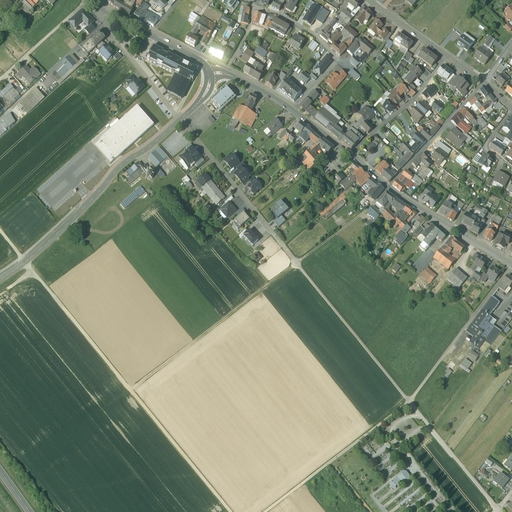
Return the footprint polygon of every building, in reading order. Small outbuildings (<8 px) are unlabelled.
[(27,13),(33,7),(29,2),(30,0),(25,0),(20,6),(27,13)] [(134,2),(130,0),(126,0),(123,5),(124,5),(131,9),(134,2)] [(150,0),(146,6),(148,7),(148,8),(151,10),(155,4),(150,0)] [(164,0),(160,0),(157,4),(162,9),(167,3),(164,0)] [(236,1),(234,0),(231,0),(230,2),(227,6),(231,8),(236,1)] [(280,0),(279,3),(275,1),(272,6),(279,11),(285,0),(280,0)] [(296,0),(288,0),(287,3),(288,4),(285,9),(291,13),(298,1),(296,0)] [(355,1),(354,0),(351,0),(348,4),(355,10),(358,6),(360,4),(356,0),(355,1)] [(305,9),(309,11),(312,6),(313,6),(314,4),(310,1),(305,9)] [(248,4),(241,2),(239,16),(242,17),(244,8),(248,8),(248,4)] [(116,3),(113,6),(129,15),(132,10),(131,9),(124,5),(123,5),(120,5),(116,3)] [(143,3),(133,15),(139,19),(142,15),(148,8),(148,7),(146,6),(143,3)] [(315,19),(320,11),(313,6),(312,6),(309,11),(303,20),(311,26),(315,19)] [(320,11),(315,19),(322,24),(329,13),(322,8),(320,11)] [(366,9),(361,15),(360,14),(356,19),(361,24),(365,19),(367,21),(373,14),(366,9)] [(93,21),(83,10),(71,21),(75,26),(82,19),(88,26),(91,23),(93,21)] [(344,11),(335,21),(334,21),(328,28),(332,24),(334,26),(336,24),(341,27),(339,29),(337,31),(341,33),(343,30),(346,26),(349,22),(353,18),(344,11)] [(155,13),(149,19),(150,20),(156,23),(160,17),(155,13)] [(261,15),(255,13),(252,23),(259,24),(260,22),(261,15)] [(266,24),(264,27),(269,29),(269,28),(274,19),(275,18),(270,16),(266,24)] [(201,17),(198,22),(205,27),(208,28),(208,27),(213,30),(216,25),(201,17)] [(248,17),(242,17),(241,24),(248,25),(249,21),(247,21),(248,17)] [(274,19),(269,28),(278,33),(283,24),(274,19)] [(382,26),(375,21),(369,29),(375,34),(377,33),(379,34),(378,35),(383,39),(388,33),(383,29),(382,30),(380,28),(382,26)] [(205,27),(198,22),(195,27),(198,30),(202,32),(205,27)] [(96,29),(91,23),(88,26),(84,29),(89,35),(96,29)] [(289,27),(283,24),(278,33),(284,36),(285,35),(289,27)] [(334,26),(332,24),(328,28),(332,31),(335,34),(337,31),(339,29),(334,26)] [(346,26),(343,30),(341,33),(342,35),(347,39),(351,43),(357,36),(346,26)] [(195,27),(189,36),(193,39),(198,30),(195,27)] [(208,28),(205,27),(202,32),(206,34),(209,36),(213,30),(208,27),(208,28)] [(238,27),(235,32),(240,36),(243,31),(238,27)] [(326,29),(320,36),(327,43),(329,41),(331,38),(328,36),(332,31),(328,28),(326,29)] [(454,29),(447,36),(453,42),(460,34),(454,29)] [(99,31),(90,40),(96,47),(105,39),(101,35),(101,34),(99,31)] [(331,38),(329,41),(333,45),(335,42),(342,35),(341,33),(337,31),(335,34),(331,38)] [(209,36),(206,34),(201,43),(204,45),(209,36)] [(406,39),(399,34),(394,41),(401,46),(406,39)] [(474,41),(464,34),(461,37),(472,45),(474,41)] [(193,39),(189,36),(185,43),(194,48),(198,41),(193,39)] [(298,38),(295,36),(291,42),(289,45),(290,45),(295,48),(295,47),(299,49),(301,46),(302,46),(302,44),(304,40),(299,37),(298,38)] [(493,39),(489,36),(480,48),(490,56),(493,52),(489,49),(490,48),(489,47),(488,48),(487,47),(493,39)] [(472,45),(461,37),(456,44),(466,52),(472,45)] [(347,39),(342,45),(347,49),(351,43),(347,39)] [(360,42),(357,40),(354,44),(359,47),(364,41),(362,39),(360,42)] [(406,39),(401,46),(408,51),(413,44),(406,39)] [(90,40),(81,48),(87,55),(96,47),(90,40)] [(318,45),(313,41),(308,47),(314,51),(318,45)] [(393,44),(389,41),(385,46),(390,50),(393,44)] [(217,45),(212,42),(207,49),(211,51),(214,46),(216,47),(217,45)] [(365,42),(360,48),(365,53),(368,55),(371,53),(374,49),(365,42)] [(104,44),(97,50),(100,52),(106,46),(104,44)] [(336,46),(334,44),(333,45),(330,48),(335,53),(339,48),(336,46)] [(354,44),(347,52),(352,56),(359,47),(354,44)] [(115,54),(107,45),(106,46),(100,52),(104,57),(105,56),(108,60),(110,60),(112,58),(112,56),(115,54)] [(339,48),(335,53),(340,56),(347,49),(342,45),(339,48)] [(199,68),(154,46),(147,60),(175,74),(167,91),(181,99),(192,79),(193,80),(199,68)] [(216,47),(214,46),(211,51),(210,54),(215,57),(220,49),(216,47)] [(263,59),(268,53),(258,47),(256,51),(254,54),(263,59)] [(480,48),(473,58),(484,66),(491,57),(490,56),(480,48)] [(220,49),(215,57),(221,60),(223,56),(226,52),(223,50),(220,49)] [(431,54),(424,49),(422,53),(418,57),(425,62),(431,54)] [(247,50),(241,60),(248,64),(250,60),(253,54),(247,50)] [(116,52),(112,56),(117,61),(121,57),(116,52)] [(412,55),(407,52),(402,59),(407,62),(411,58),(412,55)] [(359,59),(358,61),(360,62),(361,63),(368,55),(365,53),(359,59)] [(437,59),(431,54),(425,62),(431,67),(434,63),(437,59)] [(384,59),(381,55),(376,60),(380,63),(384,59)] [(327,56),(320,64),(315,71),(320,75),(331,62),(328,60),(330,58),(327,56)] [(76,65),(69,57),(54,70),(62,78),(76,65)] [(358,61),(354,58),(350,63),(355,67),(356,66),(360,62),(358,61)] [(255,63),(250,60),(248,64),(247,65),(253,69),(254,68),(255,64),(255,63)] [(312,69),(315,71),(320,64),(318,62),(312,69)] [(253,69),(247,65),(243,72),(252,78),(259,66),(255,64),(254,68),(253,69)] [(259,66),(252,78),(258,81),(263,73),(261,72),(263,68),(259,66)] [(417,69),(414,66),(409,72),(411,73),(416,78),(417,79),(422,73),(417,69)] [(453,73),(444,66),(437,73),(443,78),(446,80),(446,81),(446,80),(452,74),(453,73)] [(33,68),(28,73),(23,68),(16,75),(20,79),(23,77),(30,85),(40,75),(33,68)] [(425,81),(431,73),(426,69),(420,77),(425,81)] [(348,74),(349,75),(352,78),(356,81),(359,77),(352,70),(348,74)] [(275,74),(272,72),(265,83),(272,87),(277,80),(273,77),(275,74)] [(311,78),(304,72),(299,78),(306,84),(311,78)] [(346,76),(341,72),(337,76),(342,80),(346,76)] [(411,73),(404,81),(409,85),(409,86),(411,84),(416,78),(411,73)] [(342,80),(337,76),(337,77),(333,74),(325,83),(334,90),(342,80)] [(132,75),(125,81),(130,86),(136,80),(132,75)] [(507,81),(501,75),(495,81),(502,87),(507,81)] [(458,77),(454,81),(451,86),(456,90),(463,81),(458,77)] [(414,83),(419,87),(422,83),(417,79),(414,83)] [(139,82),(137,80),(136,80),(130,86),(129,87),(136,95),(144,88),(142,85),(140,82),(139,82)] [(301,93),(287,80),(284,83),(279,90),(285,95),(287,98),(288,97),(293,102),(301,93)] [(463,81),(456,90),(462,95),(465,90),(466,90),(469,86),(463,81)] [(226,86),(211,99),(221,111),(236,97),(226,86)] [(430,86),(422,95),(426,98),(428,96),(431,98),(436,91),(430,86)] [(412,97),(416,94),(412,91),(409,87),(407,89),(408,91),(407,93),(406,91),(404,93),(406,95),(410,93),(411,94),(410,94),(412,97)] [(490,94),(484,87),(480,91),(485,98),(490,94)] [(12,88),(2,97),(8,104),(19,95),(12,88)] [(35,88),(19,102),(29,112),(44,98),(35,88)] [(396,93),(394,90),(390,95),(391,96),(388,99),(387,97),(387,98),(389,100),(395,106),(399,102),(402,99),(399,97),(396,93)] [(313,91),(306,100),(311,104),(314,101),(316,99),(319,96),(313,91)] [(251,94),(244,108),(251,112),(258,98),(251,94)] [(490,94),(485,98),(488,102),(491,106),(496,102),(490,94)] [(448,102),(444,98),(442,95),(439,99),(446,105),(448,102)] [(474,97),(468,102),(472,106),(475,103),(477,101),(474,97)] [(329,102),(325,98),(320,103),(325,107),(329,102)] [(311,104),(306,100),(299,107),(305,112),(309,107),(311,104)] [(389,100),(382,107),(385,111),(387,110),(389,112),(395,106),(389,100)] [(372,107),(367,101),(363,105),(365,108),(365,107),(368,110),(372,107)] [(431,108),(425,102),(422,104),(429,110),(431,108)] [(431,107),(438,114),(443,109),(436,102),(431,107)] [(468,102),(463,107),(469,113),(474,108),(472,106),(468,102)] [(488,102),(481,107),(484,110),(491,106),(488,102)] [(325,107),(320,103),(318,105),(313,110),(318,115),(323,109),(325,107)] [(422,104),(420,103),(416,108),(424,115),(427,118),(432,113),(429,110),(422,104)] [(244,108),(240,106),(233,119),(246,126),(250,120),(254,114),(251,112),(244,108)] [(137,107),(99,141),(96,144),(102,151),(102,154),(110,163),(116,158),(153,125),(137,107)] [(313,110),(309,107),(305,112),(309,115),(313,110)] [(365,108),(358,114),(366,122),(373,115),(368,110),(365,107),(365,108)] [(424,115),(416,108),(411,112),(413,114),(420,120),(424,115)] [(467,113),(463,108),(457,114),(463,119),(464,118),(465,116),(467,113)] [(314,119),(314,120),(327,131),(332,124),(336,120),(334,118),(330,115),(323,109),(318,115),(314,119)] [(313,110),(309,115),(314,119),(318,115),(313,110)] [(11,116),(10,114),(2,120),(8,126),(14,121),(13,119),(11,116)] [(420,120),(413,114),(410,117),(415,125),(420,120)] [(457,114),(451,121),(456,126),(461,121),(463,119),(457,114)] [(481,117),(476,122),(479,126),(482,129),(487,124),(481,117)] [(362,118),(357,124),(355,126),(358,130),(360,127),(361,126),(361,127),(366,122),(362,118)] [(476,128),(479,126),(476,122),(473,118),(470,121),(476,128)] [(275,120),(266,128),(271,133),(273,131),(280,125),(275,120)] [(298,121),(292,127),(296,130),(301,123),(298,121)] [(461,121),(456,126),(466,134),(471,128),(467,125),(467,126),(461,121)] [(10,129),(3,122),(0,125),(0,131),(4,135),(10,129)] [(372,129),(366,122),(361,127),(368,134),(372,129)] [(306,128),(301,123),(296,130),(301,134),(306,128)] [(332,124),(327,131),(334,136),(339,130),(332,124)] [(280,125),(273,131),(275,134),(282,127),(280,125)] [(306,128),(301,134),(298,137),(299,137),(305,142),(309,138),(313,133),(307,127),(307,128),(306,128)] [(434,127),(431,130),(429,132),(433,136),(438,130),(435,128),(434,127)] [(352,129),(349,133),(346,136),(352,141),(354,138),(353,137),(357,133),(352,129)] [(429,132),(424,129),(423,131),(420,134),(428,141),(433,136),(429,132)] [(463,137),(454,129),(446,138),(454,145),(455,144),(458,146),(460,143),(462,144),(464,140),(466,139),(463,137)] [(346,136),(339,130),(334,136),(341,142),(346,136)] [(414,130),(411,133),(411,132),(408,135),(412,139),(418,134),(414,130)] [(290,134),(288,133),(285,136),(292,142),(296,139),(290,134)] [(313,133),(309,138),(317,145),(322,140),(313,133)] [(416,143),(413,145),(414,147),(411,150),(415,154),(418,151),(426,142),(418,134),(412,139),(416,143)] [(471,139),(465,134),(463,137),(466,139),(464,140),(468,143),(471,139)] [(346,136),(341,142),(351,151),(356,145),(351,142),(352,141),(346,136)] [(502,144),(495,139),(492,142),(494,143),(500,147),(502,144)] [(502,144),(500,147),(504,150),(510,142),(506,139),(502,144)] [(317,145),(319,146),(320,147),(327,153),(334,148),(323,140),(317,145)] [(437,149),(447,156),(451,150),(438,141),(434,147),(437,149)] [(500,147),(494,143),(490,148),(501,156),(504,150),(500,147)] [(404,144),(403,145),(401,147),(404,150),(407,153),(411,157),(415,154),(411,150),(404,144)] [(317,145),(311,150),(306,154),(309,158),(314,154),(319,148),(320,147),(319,146),(317,145)] [(192,147),(187,150),(185,152),(186,154),(182,157),(181,156),(179,157),(189,169),(190,168),(189,166),(194,162),(195,163),(201,158),(198,155),(196,152),(192,147)] [(167,157),(159,148),(147,158),(156,167),(167,157)] [(447,156),(437,149),(433,155),(437,158),(436,161),(441,164),(440,163),(443,160),(444,160),(447,156)] [(404,157),(402,160),(406,163),(411,157),(407,153),(404,157)] [(241,161),(235,154),(233,156),(238,162),(241,161)] [(314,154),(309,158),(306,154),(302,157),(299,160),(308,170),(310,169),(320,160),(314,154)] [(427,159),(422,154),(411,165),(415,168),(421,163),(420,162),(422,159),(425,162),(427,159)] [(478,164),(483,157),(478,154),(472,161),(477,165),(478,164)] [(489,158),(484,155),(483,157),(478,164),(483,167),(483,166),(486,169),(488,166),(489,167),(491,164),(490,164),(492,162),(489,159),(489,158)] [(238,162),(233,156),(230,158),(231,158),(225,162),(226,164),(227,164),(228,165),(228,166),(231,169),(234,166),(238,162)] [(202,159),(195,164),(197,167),(204,161),(202,159)] [(427,159),(425,162),(422,159),(420,162),(421,163),(422,164),(421,166),(423,169),(420,172),(426,177),(431,171),(428,168),(432,164),(427,159)] [(402,160),(396,165),(400,169),(406,163),(402,160)] [(138,162),(130,169),(133,173),(142,167),(142,166),(138,162)] [(359,168),(352,162),(351,163),(350,163),(348,165),(356,171),(359,168)] [(385,164),(383,162),(376,170),(381,175),(386,169),(388,167),(385,164)] [(421,163),(415,168),(411,165),(406,170),(411,174),(411,175),(413,177),(415,175),(416,176),(420,172),(423,169),(421,166),(422,164),(421,163)] [(245,166),(242,169),(249,177),(252,174),(245,166)] [(145,171),(142,167),(133,173),(130,169),(126,172),(130,176),(126,179),(130,183),(140,175),(145,171)] [(164,176),(156,167),(153,171),(161,179),(164,176)] [(239,171),(234,175),(242,183),(247,178),(249,177),(242,169),(241,168),(239,171)] [(363,173),(359,168),(356,171),(351,175),(356,180),(363,173)] [(391,171),(390,172),(386,169),(381,175),(389,182),(396,174),(393,171),(392,172),(391,171)] [(411,174),(406,170),(402,175),(405,178),(408,180),(410,181),(413,177),(411,175),(411,174)] [(335,177),(330,172),(327,175),(331,180),(333,179),(335,177)] [(420,172),(416,176),(423,181),(426,177),(420,172)] [(508,178),(498,173),(494,180),(504,186),(508,178)] [(343,178),(339,174),(335,177),(333,179),(338,184),(340,183),(341,184),(346,179),(345,178),(344,179),(343,178)] [(370,178),(365,174),(356,182),(360,187),(366,181),(370,178)] [(210,181),(205,175),(196,181),(202,188),(210,181)] [(356,180),(351,175),(346,179),(341,184),(346,190),(356,181),(356,180)] [(415,175),(413,177),(410,181),(413,184),(418,187),(423,181),(416,176),(415,175)] [(458,180),(451,176),(448,180),(449,181),(448,182),(454,186),(458,180)] [(377,184),(370,178),(366,181),(370,184),(374,187),(377,184)] [(396,180),(392,185),(400,191),(404,187),(400,184),(396,180)] [(408,180),(405,184),(410,188),(413,184),(410,181),(408,180)] [(210,181),(202,188),(204,190),(212,183),(210,181)] [(249,186),(248,187),(249,189),(250,190),(251,191),(250,192),(252,193),(253,193),(253,194),(259,189),(260,189),(262,188),(262,187),(260,185),(259,185),(255,181),(249,186)] [(360,187),(356,182),(350,187),(353,190),(362,199),(365,197),(358,189),(360,187)] [(212,183),(204,190),(216,205),(224,198),(212,183)] [(383,189),(377,184),(374,187),(368,195),(374,200),(383,189)] [(140,186),(120,204),(124,209),(145,191),(140,186)] [(353,190),(350,187),(347,190),(345,192),(344,192),(342,194),(346,197),(350,193),(353,190)] [(429,188),(424,194),(427,197),(428,195),(429,196),(433,191),(429,188)] [(362,199),(353,190),(350,193),(358,202),(362,199)] [(397,200),(386,191),(377,202),(377,203),(380,206),(383,207),(388,202),(392,204),(397,200)] [(205,195),(198,201),(202,205),(208,199),(205,195)] [(429,196),(428,195),(427,197),(424,201),(432,208),(435,204),(436,202),(435,200),(436,200),(435,199),(435,197),(434,196),(432,196),(431,197),(429,196)] [(224,203),(226,205),(229,203),(233,199),(231,197),(224,203)] [(407,207),(397,200),(392,204),(391,205),(399,210),(403,212),(407,207)] [(459,201),(456,207),(453,212),(457,215),(459,209),(460,210),(464,204),(459,201)] [(276,206),(279,210),(284,205),(281,202),(276,206)] [(227,218),(235,211),(229,203),(226,205),(220,210),(227,218)] [(446,204),(445,203),(439,213),(446,217),(450,210),(452,205),(447,203),(446,204)] [(273,214),(278,220),(281,217),(289,211),(284,205),(279,210),(273,214)] [(378,212),(372,207),(368,212),(376,220),(381,215),(378,212)] [(384,209),(382,208),(378,212),(381,215),(382,213),(383,213),(384,213),(386,210),(388,208),(387,207),(384,209)] [(414,212),(408,208),(401,216),(405,219),(409,215),(413,218),(414,216),(416,213),(414,212)] [(236,215),(238,217),(243,213),(244,214),(246,213),(243,209),(236,215)] [(393,216),(388,211),(386,210),(384,213),(390,219),(393,216)] [(393,216),(390,219),(393,222),(394,221),(398,217),(400,215),(403,212),(399,210),(393,216)] [(453,212),(450,210),(446,217),(446,218),(453,222),(457,215),(453,212)] [(480,212),(475,210),(472,216),(477,219),(479,217),(481,213),(480,212)] [(246,225),(251,221),(248,217),(247,217),(244,214),(243,213),(238,217),(234,221),(241,228),(245,224),(246,225)] [(470,218),(466,216),(461,224),(465,226),(465,225),(468,227),(468,228),(472,230),(475,225),(477,220),(477,219),(472,216),(471,216),(470,218)] [(279,227),(285,222),(281,217),(278,220),(275,222),(279,227)] [(403,222),(398,217),(394,221),(400,226),(404,222),(403,222)] [(436,228),(429,224),(425,230),(431,233),(436,228)] [(406,225),(403,228),(402,230),(395,238),(397,240),(396,241),(401,246),(407,238),(404,236),(410,228),(406,225)] [(477,226),(475,225),(472,230),(471,232),(477,235),(481,228),(477,226)] [(420,226),(414,233),(417,235),(423,229),(420,226)] [(445,237),(436,228),(431,233),(426,239),(423,242),(428,247),(437,238),(442,242),(445,237)] [(245,230),(239,236),(241,238),(244,236),(248,232),(245,230)] [(431,233),(425,230),(421,235),(426,239),(431,233)] [(491,232),(487,230),(483,238),(490,242),(494,234),(491,232)] [(258,240),(249,231),(248,232),(244,236),(252,245),(258,240)] [(501,233),(496,245),(503,248),(505,243),(508,244),(510,240),(511,237),(501,233)] [(457,242),(451,238),(444,246),(450,251),(452,248),(453,248),(457,242)] [(423,242),(419,247),(425,252),(428,247),(423,242)] [(464,248),(457,242),(453,248),(460,254),(464,248)] [(447,254),(445,252),(441,257),(437,261),(448,270),(457,259),(453,257),(452,258),(447,254)] [(416,254),(410,260),(413,263),(419,256),(416,254)] [(479,257),(475,254),(471,260),(475,263),(479,257)] [(487,262),(479,257),(475,263),(472,267),(476,270),(478,267),(482,270),(487,262)] [(437,276),(427,267),(420,275),(430,284),(437,276)] [(488,274),(486,276),(488,277),(491,279),(492,278),(494,279),(493,281),(494,282),(500,272),(493,267),(488,274)] [(467,279),(455,269),(447,280),(458,289),(467,279)] [(482,276),(476,272),(472,277),(478,281),(480,279),(482,276)] [(482,276),(480,279),(484,282),(488,277),(486,276),(488,274),(485,272),(482,276)] [(511,283),(511,279),(507,276),(498,288),(503,292),(507,286),(509,288),(510,286),(511,283)] [(491,297),(481,311),(480,311),(471,324),(465,332),(473,337),(474,337),(476,339),(477,337),(484,341),(494,327),(489,323),(492,319),(488,316),(492,310),(493,311),(498,303),(491,297)] [(501,332),(494,327),(484,341),(491,345),(501,332)] [(484,341),(477,337),(476,339),(474,337),(473,337),(469,343),(478,349),(484,341)] [(479,356),(472,352),(469,356),(476,361),(479,356)] [(471,365),(465,361),(462,365),(469,369),(471,365)] [(511,454),(503,466),(507,468),(507,469),(508,469),(511,472),(511,469),(511,454)] [(501,473),(497,478),(498,478),(495,482),(498,484),(497,485),(502,489),(509,480),(501,473)] [(395,488),(395,485),(398,486),(399,485),(401,483),(401,482),(404,480),(405,480),(402,475),(401,476),(398,478),(395,480),(394,480),(394,483),(391,483),(390,488),(395,488)]
